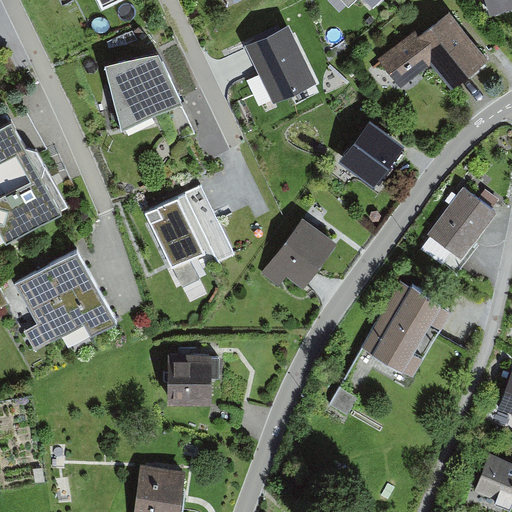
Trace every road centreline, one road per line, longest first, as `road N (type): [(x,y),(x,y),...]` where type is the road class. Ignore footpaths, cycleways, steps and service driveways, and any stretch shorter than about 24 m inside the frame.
road 1 (residential): [(245,511),(298,371),(324,325),(465,136),(511,106)]
road 2 (residential): [(10,0),(106,211)]
road 3 (residential): [(168,0),(234,145)]
